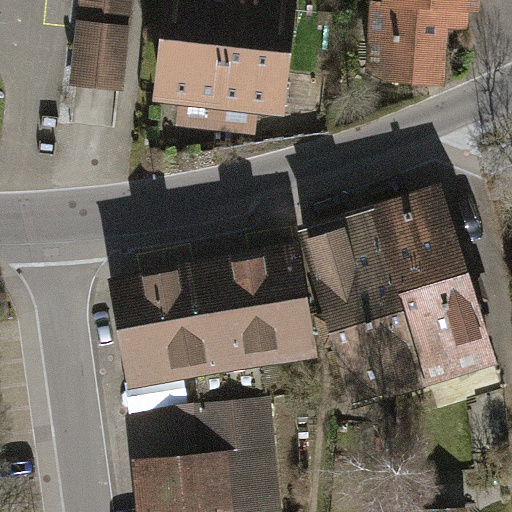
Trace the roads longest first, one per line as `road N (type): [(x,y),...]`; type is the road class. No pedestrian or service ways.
road 1 (tertiary): [(511,93),(204,199),(54,218)]
road 2 (residential): [(91,511),(54,218)]
road 3 (track): [(439,118),(489,261),(507,366)]
